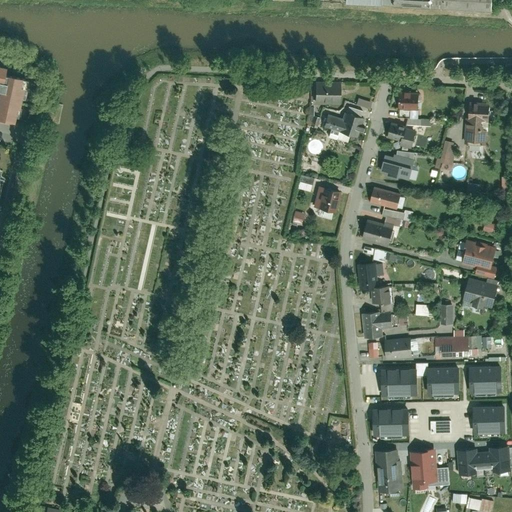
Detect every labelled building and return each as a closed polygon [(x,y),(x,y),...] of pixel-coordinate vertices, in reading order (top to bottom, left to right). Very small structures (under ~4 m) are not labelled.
[(485,8),(485,0),(438,0),(438,6),(485,8)] [(0,117),(12,120),(22,76),(3,71),(4,64),(0,63),(0,117)] [(317,83),(317,102),(339,103),(339,84),(317,83)] [(398,90),(398,108),(418,108),(418,90),(398,90)] [(356,104),(370,108),(372,101),(358,97),(356,104)] [(487,145),(489,101),(468,101),(466,144),(487,145)] [(357,122),(359,115),(345,111),(343,119),(327,114),(324,127),(353,136),(355,129),(361,131),(363,124),(357,122)] [(415,133),(406,131),(407,126),(391,123),(388,138),(401,140),(400,146),(412,148),(415,133)] [(436,167),(452,169),(456,141),(444,139),(442,157),(437,156),(436,167)] [(386,156),(382,171),(387,172),(386,175),(399,178),(399,176),(416,180),(420,166),(413,164),(415,152),(397,150),(396,159),(386,156)] [(301,175),(298,188),(310,191),(314,178),(301,175)] [(343,191),(319,186),(314,207),(338,212),(343,191)] [(374,187),(370,203),(398,210),(402,194),(374,187)] [(295,211),(293,223),(304,224),(305,213),(295,211)] [(363,239),(392,245),(396,226),(368,220),(363,239)] [(485,222),(484,230),(493,232),(495,223),(485,222)] [(466,238),(460,263),(492,270),(498,246),(466,238)] [(363,251),(373,254),(374,248),(365,245),(363,251)] [(373,259),(386,261),(388,250),(375,248),(373,259)] [(376,262),(359,264),(361,289),(373,288),(378,288),(376,262)] [(499,285),(468,278),(463,300),(473,302),(473,304),(483,307),(483,305),(493,307),(499,285)] [(374,303),(390,301),(389,287),(378,288),(373,288),(374,303)] [(417,304),(416,314),(433,315),(433,305),(417,304)] [(391,310),(362,313),(364,338),(383,336),(382,326),(393,325),(391,310)] [(399,324),(408,324),(408,316),(400,316),(399,324)] [(454,338),(435,338),(435,353),(440,353),(440,357),(461,356),(461,352),(468,352),(468,337),(464,337),(464,330),(454,330),(454,338)] [(410,337),(384,339),(386,359),(412,356),(410,337)] [(369,342),(369,357),(379,357),(378,342),(369,342)] [(468,394),(502,392),(501,367),(468,368),(468,394)] [(460,394),(460,368),(427,369),(428,395),(460,394)] [(417,396),(417,371),(381,372),(381,397),(417,396)] [(474,434),(505,434),(505,407),(473,407),(474,434)] [(409,437),(409,410),(372,411),(373,437),(409,437)] [(451,432),(451,420),(431,420),(431,432),(451,432)] [(475,450),(457,451),(458,477),(476,476),(476,469),(493,468),(493,474),(510,473),(509,448),(488,449),(488,452),(475,453),(475,450)] [(395,449),(375,450),(377,492),(397,491),(395,449)] [(332,451),(325,464),(343,473),(350,460),(332,451)] [(435,451),(409,454),(412,489),(450,486),(448,468),(437,469),(435,451)] [(454,492),(453,502),(467,503),(468,494),(454,492)] [(467,507),(492,511),(493,501),(469,496),(467,507)]
